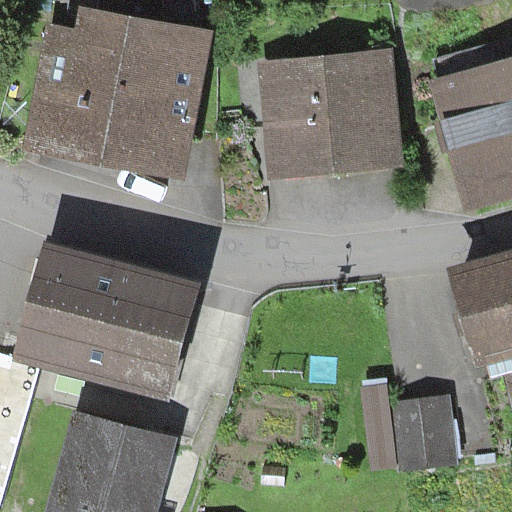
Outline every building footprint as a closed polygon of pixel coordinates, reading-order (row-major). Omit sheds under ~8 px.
[(49,22),(28,147),(190,179),(217,28),(83,3),(80,26),(49,22)] [(394,48),(260,61),(271,179),(407,166),(394,48)] [(511,59),(445,78),(477,186),(511,175),(511,59)] [(50,249),(23,354),(173,391),(199,287),(50,249)] [(488,356),(511,349),(511,260),(464,275),(488,356)] [(0,511),(1,511),(42,365),(0,354),(0,511)] [(396,406),(403,464),(453,459),(446,400),(396,406)] [(153,511),(172,441),(81,418),(56,511),(153,511)]
